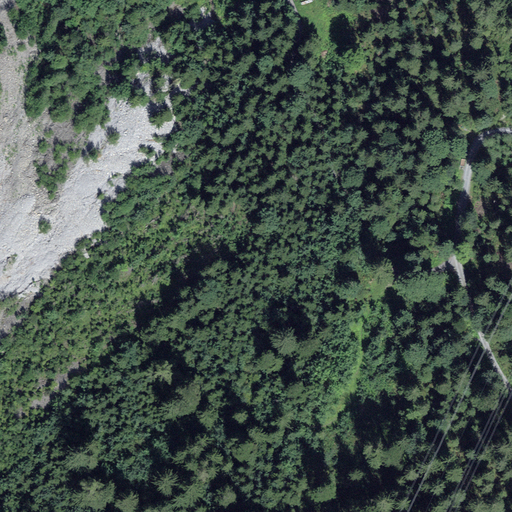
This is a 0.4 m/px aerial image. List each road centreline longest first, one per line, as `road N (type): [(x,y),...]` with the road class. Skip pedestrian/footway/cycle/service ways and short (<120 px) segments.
road 1 (track): [(286,0),(297,87),(383,264),(412,277),(459,266)]
road 2 (track): [(511,396),(488,352),(456,244),(473,145),(484,134),(511,133)]
